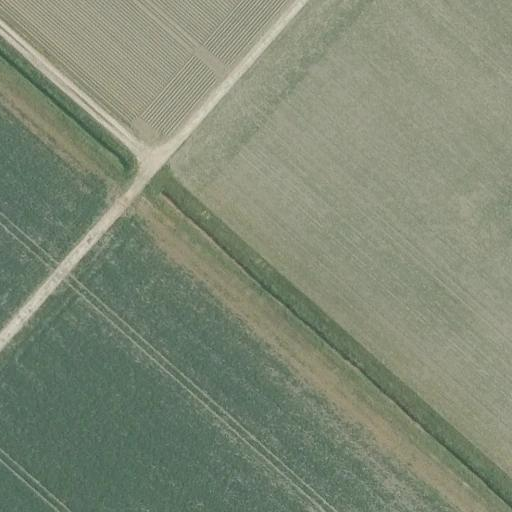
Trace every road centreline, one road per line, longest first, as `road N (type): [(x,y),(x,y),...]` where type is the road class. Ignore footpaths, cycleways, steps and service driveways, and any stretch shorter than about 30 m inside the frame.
road 1 (track): [(0,343),(306,0)]
road 2 (track): [(0,27),(157,168)]
